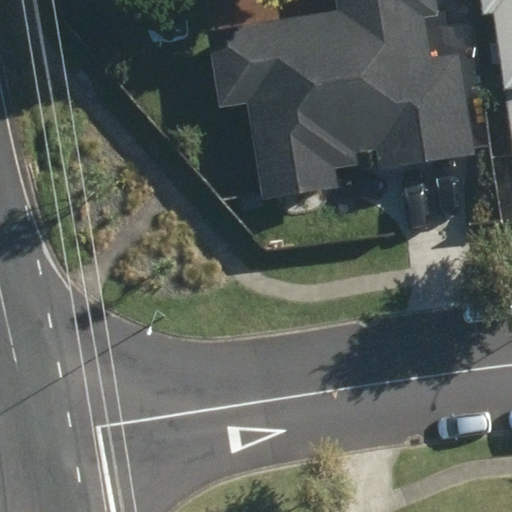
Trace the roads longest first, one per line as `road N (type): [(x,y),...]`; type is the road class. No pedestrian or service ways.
road 1 (residential): [(23,437),(511,366)]
road 2 (tertiary): [(23,437),(0,317)]
